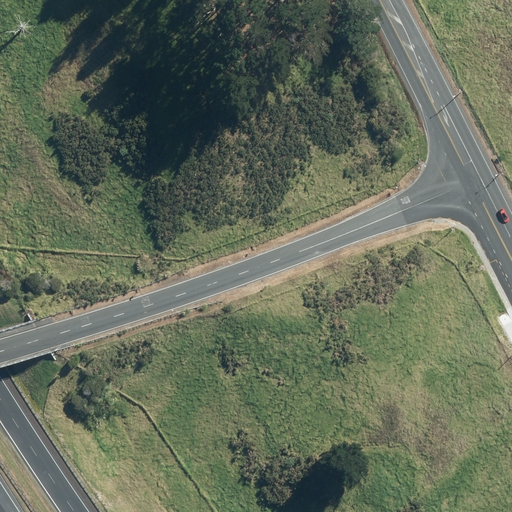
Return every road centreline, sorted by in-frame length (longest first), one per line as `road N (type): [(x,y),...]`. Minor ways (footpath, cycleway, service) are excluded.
road 1 (unclassified): [(0,350),(232,276),(476,180)]
road 2 (secondary): [(476,180),(383,0)]
road 3 (motorway): [(0,392),(77,511)]
